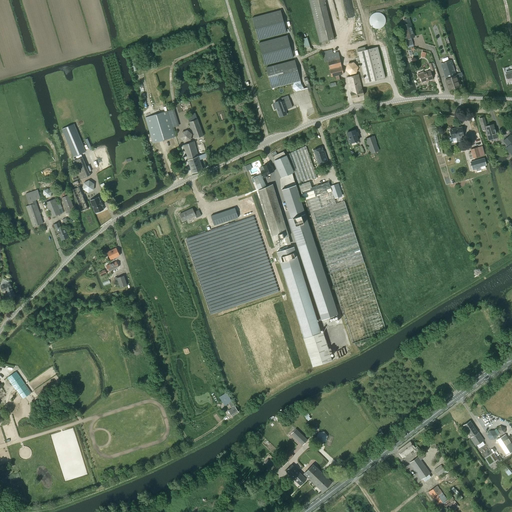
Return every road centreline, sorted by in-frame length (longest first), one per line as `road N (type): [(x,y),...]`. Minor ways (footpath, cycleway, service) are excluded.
road 1 (tertiary): [(0,331),(116,219),(268,142),(395,101),(511,99)]
road 2 (primary): [(304,511),(511,361)]
road 3 (track): [(268,142),(226,0)]
